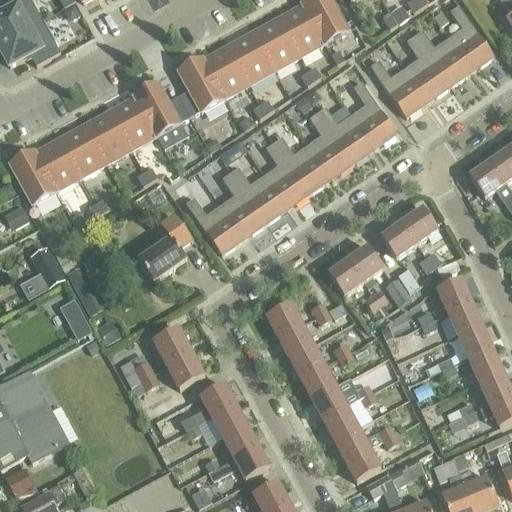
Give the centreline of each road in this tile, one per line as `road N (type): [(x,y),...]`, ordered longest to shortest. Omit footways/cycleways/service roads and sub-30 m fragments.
road 1 (residential): [(323,511),(224,314),(243,293),(426,170)]
road 2 (residential): [(0,105),(12,111),(210,0)]
road 3 (residential): [(511,329),(426,170)]
